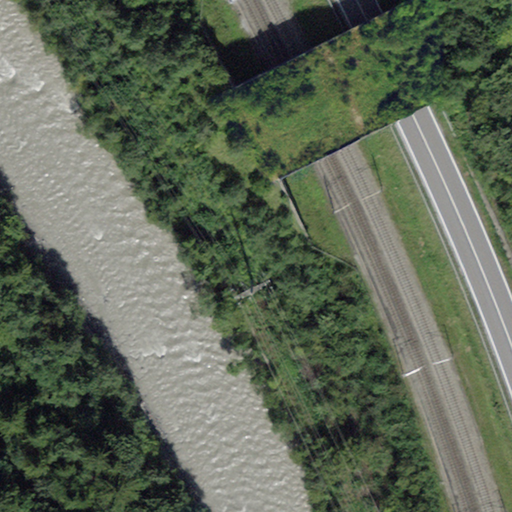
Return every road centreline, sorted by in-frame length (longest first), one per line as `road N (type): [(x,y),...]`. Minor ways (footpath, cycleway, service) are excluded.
road 1 (trunk): [(511,341),(468,229),(354,0)]
road 2 (track): [(0,305),(39,385),(119,511)]
